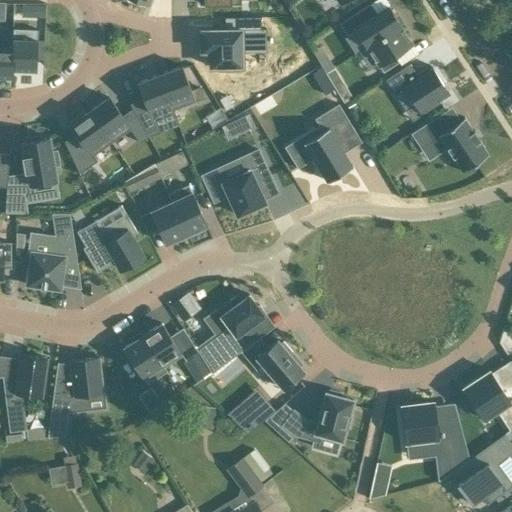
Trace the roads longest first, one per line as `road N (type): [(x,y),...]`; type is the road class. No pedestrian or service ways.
road 1 (residential): [(269,261),(323,349),(346,368),(386,376),(416,376),(457,358),(485,333),(511,263)]
road 2 (residential): [(269,261),(214,264),(93,325),(67,330),(0,313)]
road 3 (residential): [(511,188),(424,212),(322,212),(269,261)]
road 4 (residential): [(79,78),(177,36),(85,8)]
